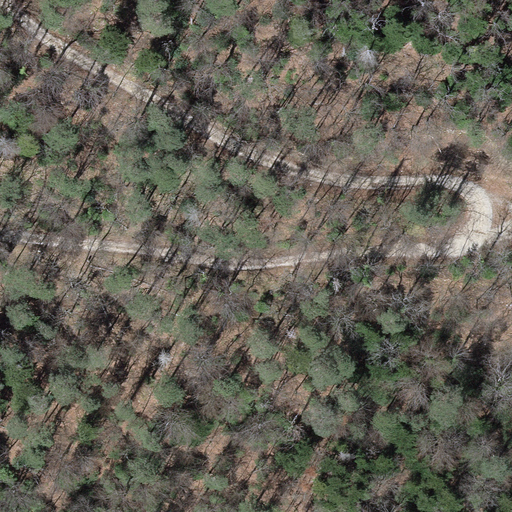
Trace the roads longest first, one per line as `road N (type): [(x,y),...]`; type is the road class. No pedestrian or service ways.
road 1 (track): [(3,0),(82,60),(254,156),(335,175),(447,183),(511,210)]
road 2 (track): [(511,232),(424,250),(267,263),(0,235)]
